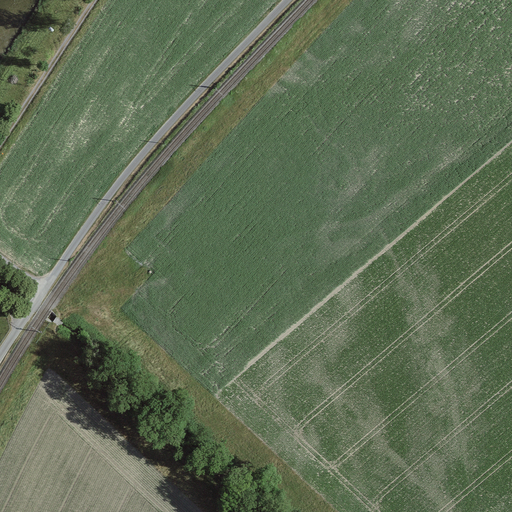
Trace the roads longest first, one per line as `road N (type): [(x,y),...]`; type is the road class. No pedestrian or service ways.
road 1 (track): [(44,289),(174,117),(288,0)]
road 2 (track): [(0,143),(94,0)]
